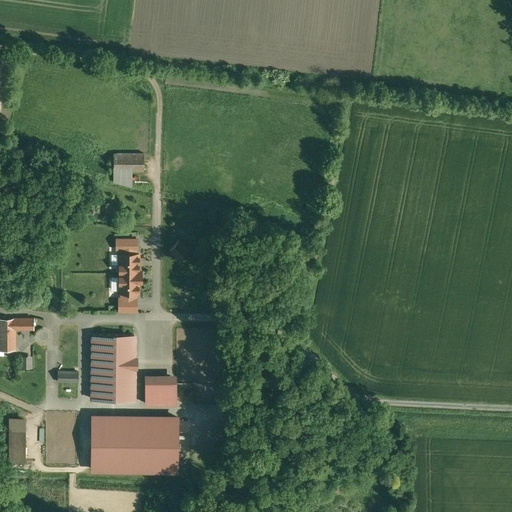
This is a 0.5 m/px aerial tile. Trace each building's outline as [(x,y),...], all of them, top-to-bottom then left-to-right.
[(136,184),(137,171),(149,171),(149,153),(118,152),(117,184),(136,184)] [(141,239),(116,239),(117,313),(142,313),(141,239)] [(179,240),(169,250),(179,260),(189,250),(179,240)] [(34,318),(0,317),(0,348),(15,348),(15,328),(34,328),(34,318)] [(137,335),(90,334),(89,397),(136,398),(137,335)] [(40,350),(27,350),(27,356),(20,356),(19,380),(40,381),(40,350)] [(78,371),(58,371),(58,381),(78,381),(78,371)] [(176,381),(145,381),(146,403),(176,403),(176,381)] [(178,414),(90,413),(89,470),(177,472),(178,414)]
